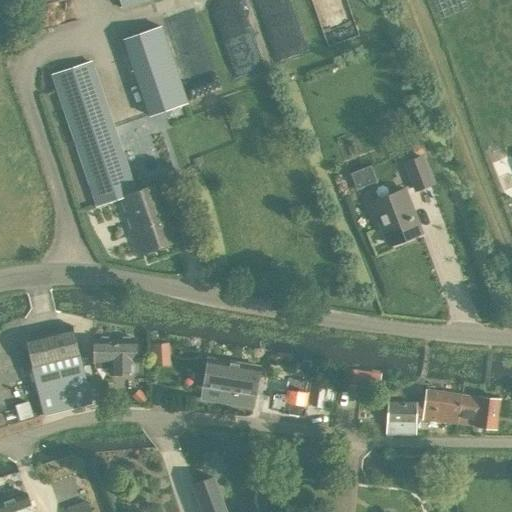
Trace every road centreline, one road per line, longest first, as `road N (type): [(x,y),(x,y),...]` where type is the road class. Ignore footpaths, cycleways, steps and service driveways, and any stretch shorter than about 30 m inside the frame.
road 1 (residential): [(511,337),(342,320),(78,273),(0,280)]
road 2 (residential): [(511,444),(371,441),(115,415),(0,445)]
road 3 (track): [(190,0),(23,65),(78,273)]
